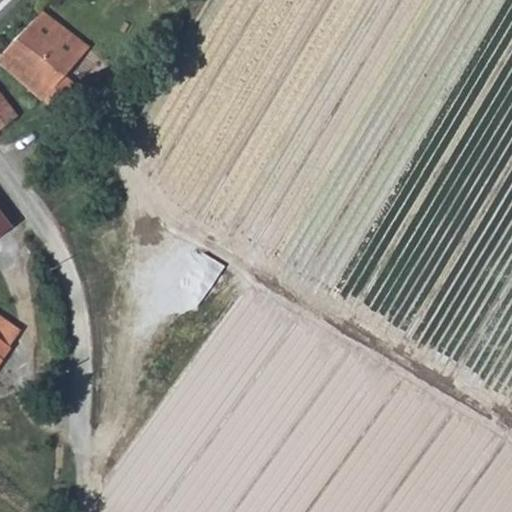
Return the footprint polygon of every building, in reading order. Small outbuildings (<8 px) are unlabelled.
[(82,51),(84,52),(89,47),(42,11),(26,25),(12,40),(0,52),(0,66),(40,99),(44,95),(54,103),(72,85),(62,75),(76,62),(74,60),(82,51)] [(12,40),(26,25),(17,16),(9,25),(3,31),(12,40)] [(74,60),(76,62),(84,52),(82,51),(74,60)] [(0,126),(13,117),(0,98),(0,126)] [(0,360),(10,347),(0,340),(0,360)]
